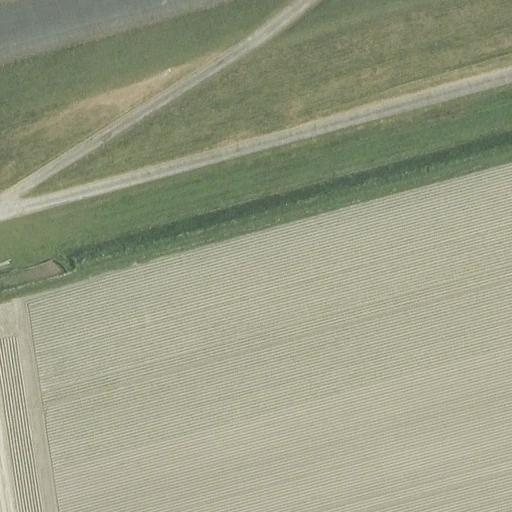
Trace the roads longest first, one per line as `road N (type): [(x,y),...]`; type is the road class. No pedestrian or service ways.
road 1 (track): [(0,200),(225,58)]
road 2 (track): [(0,53),(198,0)]
